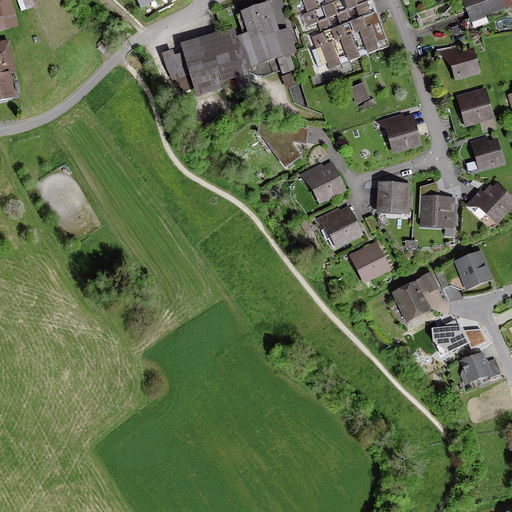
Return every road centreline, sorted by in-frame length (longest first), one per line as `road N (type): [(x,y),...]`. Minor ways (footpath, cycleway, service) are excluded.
road 1 (track): [(119,56),(144,85),(188,173),(253,215),(309,291),(447,438),(455,476),(438,511)]
road 2 (residential): [(0,133),(66,108),(145,31),(208,4)]
road 3 (residential): [(394,0),(451,180),(460,187)]
